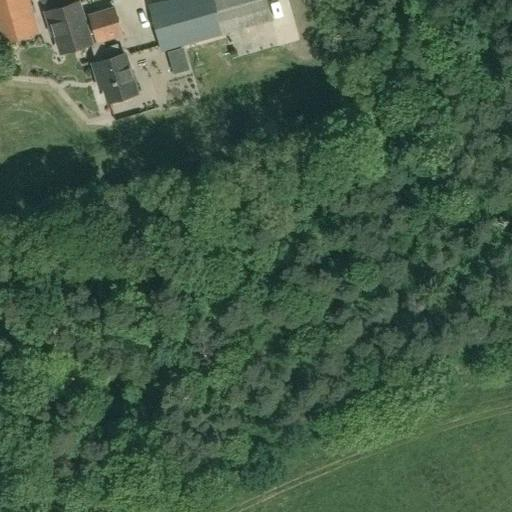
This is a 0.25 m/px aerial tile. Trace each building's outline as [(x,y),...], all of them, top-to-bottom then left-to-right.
[(0,0),(0,44),(39,34),(29,0),(0,0)] [(147,0),(162,52),(273,20),(267,0),(147,0)] [(92,43),(85,18),(80,2),(48,12),(51,25),(55,24),(63,52),(91,44),(92,43)] [(92,43),(104,40),(124,34),(116,9),(85,18),(92,43)] [(91,44),(93,48),(97,63),(94,64),(99,80),(102,79),(109,102),(138,94),(126,55),(121,57),(118,45),(106,48),(104,40),(92,43),(91,44)] [(186,49),(173,54),(178,69),(191,64),(186,49)]
